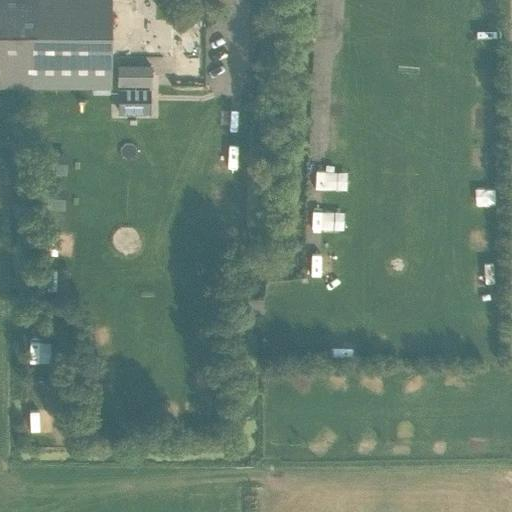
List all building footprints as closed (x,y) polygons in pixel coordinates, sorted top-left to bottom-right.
[(0,0),(0,89),(111,89),(110,0),(0,0)] [(328,31),(329,7),(318,7),(317,31),(328,31)] [(326,74),(327,53),(317,53),(316,73),(326,74)] [(150,91),(118,91),(118,116),(150,116),(150,91)] [(313,147),(334,146),(333,129),(313,130),(313,147)] [(28,363),(40,364),(41,337),(29,337),(28,363)]
